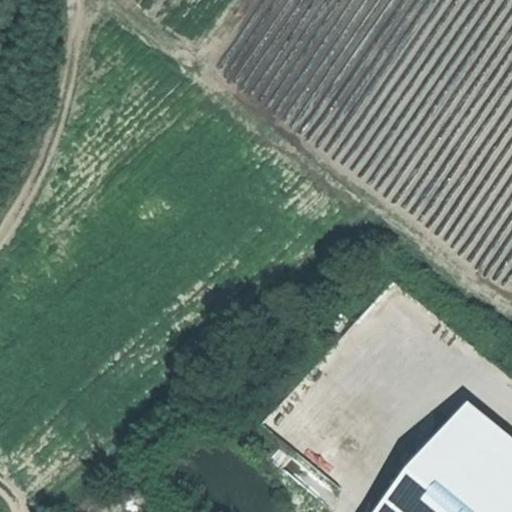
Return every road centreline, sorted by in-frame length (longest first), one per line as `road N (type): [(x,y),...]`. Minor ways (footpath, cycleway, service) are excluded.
road 1 (track): [(128,0),(511,326)]
road 2 (track): [(0,231),(25,194),(51,119),(69,0)]
